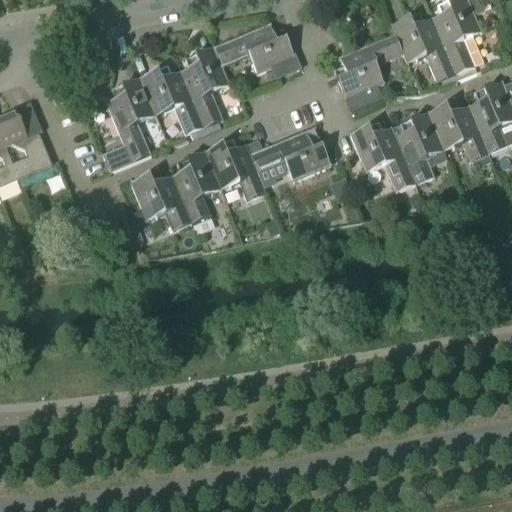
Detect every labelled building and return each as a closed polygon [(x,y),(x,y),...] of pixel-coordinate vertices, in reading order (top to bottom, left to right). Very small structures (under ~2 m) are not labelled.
[(450,16),(432,24),(450,65),(456,79),(475,71),(472,65),(463,44),(482,36),(466,0),(463,0),(446,7),(450,16)] [(341,23),(343,16),(341,11),(332,15),(336,25),(341,23)] [(411,22),(391,30),(395,39),(403,59),(407,68),(425,60),(436,88),(456,79),(450,65),(432,24),(415,31),(411,22)] [(269,28),(213,52),(221,71),(222,71),(248,59),(256,78),(294,62),(286,42),(276,46),(269,28)] [(347,80),(337,84),(345,104),(383,88),(376,70),(389,65),(403,59),(395,39),(339,62),(347,80)] [(197,69),(179,76),(203,133),(222,125),(210,96),(229,89),(222,71),(221,71),(213,52),(193,60),(197,69)] [(294,82),(311,74),(305,62),(288,71),(294,82)] [(158,74),(139,83),(154,120),(173,112),(184,140),(203,133),(179,76),(162,84),(158,74)] [(123,150),(102,159),(109,177),(151,159),(137,127),(154,120),(139,83),(120,90),(124,100),(106,107),(123,150)] [(486,104),(469,111),(488,158),(507,150),(499,131),(511,126),(511,109),(502,86),(482,94),(486,104)] [(15,118),(0,124),(0,143),(4,153),(11,150),(25,155),(28,163),(11,169),(17,184),(52,170),(39,138),(42,137),(30,108),(14,115),(15,118)] [(447,109),(427,117),(443,155),(461,147),(469,166),(488,158),(469,111),(451,118),(447,109)] [(395,141),(414,189),(433,181),(425,162),(443,155),(427,117),(408,125),(412,134),(395,141)] [(249,158),(258,179),(284,168),(292,185),(330,170),(314,131),(261,153),(249,158)] [(369,131),(349,139),(365,177),(383,169),(394,197),(414,189),(395,141),(391,132),(373,140),(369,131)] [(0,163),(2,164),(5,172),(0,174),(0,191),(17,184),(11,169),(4,153),(0,143),(0,163)] [(224,148),(204,156),(220,194),(237,186),(245,205),(265,197),(258,179),(249,158),(261,153),(258,144),(228,157),(224,148)] [(189,174),(172,181),(191,228),(210,220),(202,201),(220,194),(204,156),(185,164),(189,174)] [(150,179),(130,187),(145,225),(164,217),(171,236),(191,228),(172,181),(154,189),(150,179)] [(338,206),(353,200),(345,181),(330,187),(338,206)] [(440,213),(445,211),(441,200),(425,206),(429,217),(440,213)] [(280,237),(275,223),(264,227),(270,241),(280,237)]
